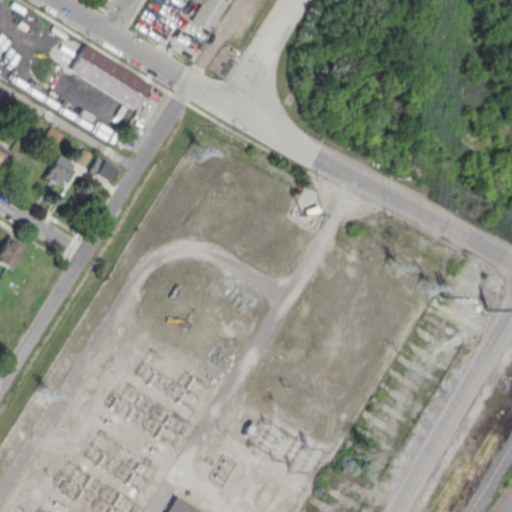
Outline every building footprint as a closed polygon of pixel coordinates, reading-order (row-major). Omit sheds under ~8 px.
[(195,0),(199,2),(188,19),(207,31),(225,0),(195,0)] [(82,44),(67,69),(132,109),(147,85),(82,44)] [(61,133),(50,126),(42,140),(53,146),(61,133)] [(61,188),(75,166),(56,154),(42,176),(61,188)] [(106,181),(115,167),(96,156),(87,171),(106,181)] [(0,246),(7,235),(22,245),(7,268),(0,263),(0,246)] [(199,511),(174,496),(164,511),(199,511)]
